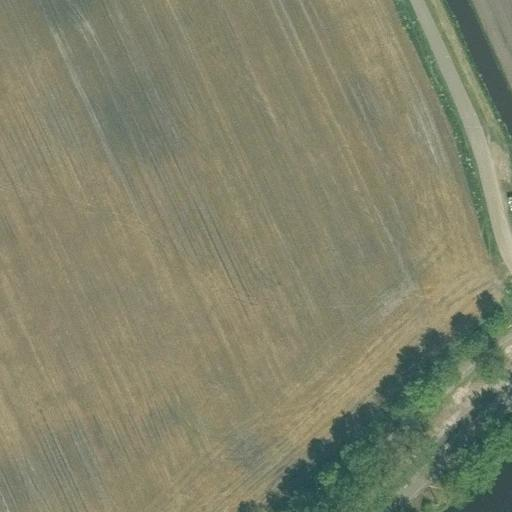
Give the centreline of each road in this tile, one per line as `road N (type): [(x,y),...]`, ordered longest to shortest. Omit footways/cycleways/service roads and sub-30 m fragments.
road 1 (unclassified): [(511,260),(473,135),(415,0)]
road 2 (tertiary): [(511,387),(379,511)]
